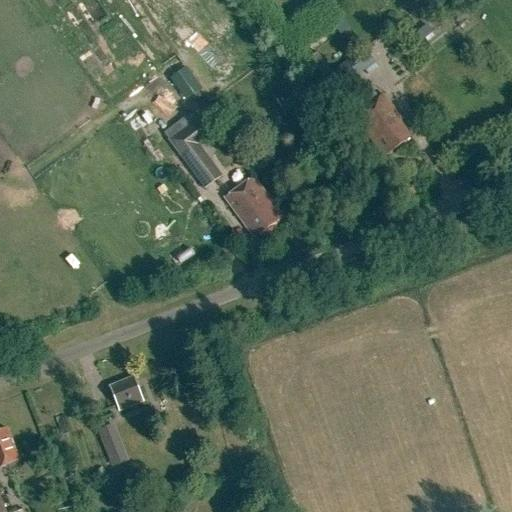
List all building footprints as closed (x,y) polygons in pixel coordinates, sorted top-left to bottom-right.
[(375,64),(364,50),(325,80),(335,93),(375,64)] [(184,66),(166,80),(183,102),(201,88),(184,66)] [(369,87),(349,102),(358,114),(354,118),(383,157),(411,137),(400,122),(402,120),(384,95),(379,99),(369,87)] [(163,134),(204,189),(222,176),(199,145),(209,137),(191,113),(163,134)] [(253,177),(225,198),(252,236),(259,232),(261,234),(283,218),(253,177)] [(132,381),(109,391),(119,415),(142,404),(132,381)] [(93,428),(108,466),(126,459),(111,421),(93,428)] [(5,432),(0,433),(0,470),(18,463),(5,432)]
